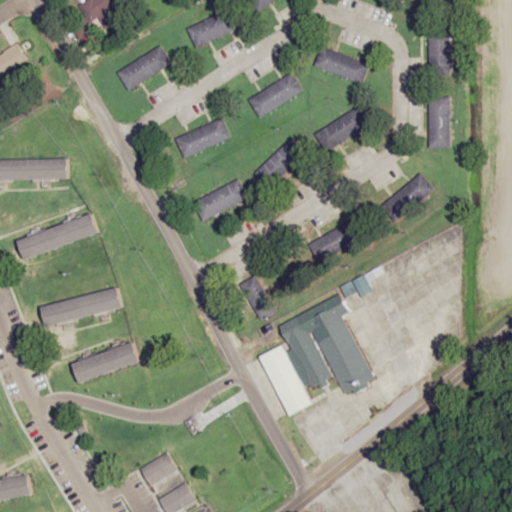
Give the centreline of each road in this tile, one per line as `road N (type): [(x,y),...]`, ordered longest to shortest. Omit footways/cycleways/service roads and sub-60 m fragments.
road 1 (residential): [(189,277),(387,153),(400,118),(395,46),(375,20),(309,14),(113,144)]
road 2 (residential): [(30,0),(305,478)]
road 3 (residential): [(259,511),(511,323)]
road 4 (residential): [(95,511),(42,423),(0,325)]
